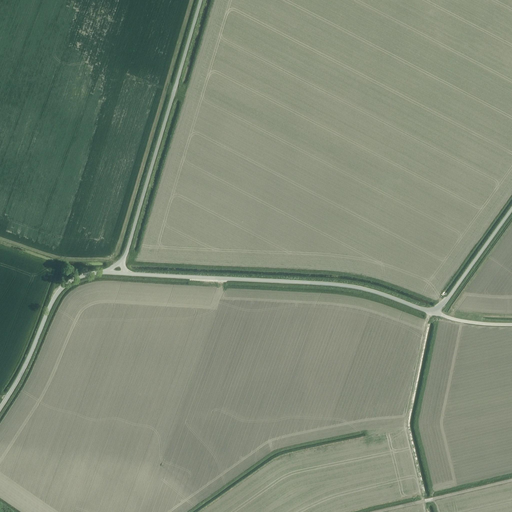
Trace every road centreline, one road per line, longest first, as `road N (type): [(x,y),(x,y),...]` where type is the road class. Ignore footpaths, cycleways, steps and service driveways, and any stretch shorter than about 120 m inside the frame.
road 1 (unclassified): [(126,273),(334,284),(434,311),(511,208)]
road 2 (unclassified): [(122,260),(200,0)]
road 3 (unclassified): [(106,272),(59,290),(0,409)]
road 4 (unclassified): [(378,511),(511,480)]
